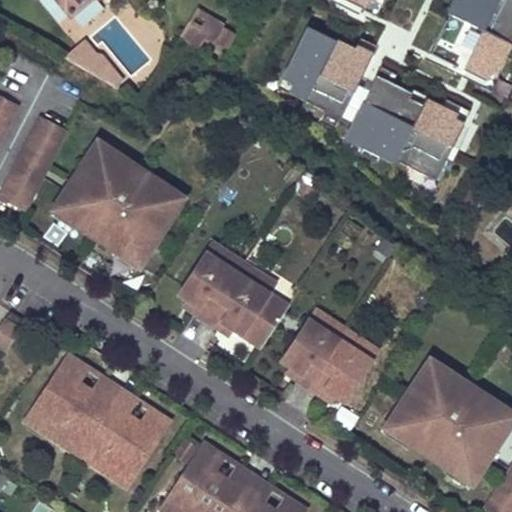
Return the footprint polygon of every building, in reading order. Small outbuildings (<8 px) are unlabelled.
[(53,0),(67,17),(88,0),(53,0)] [(329,0),(358,14),(362,6),(368,8),(371,0),(329,0)] [(511,34),(511,0),(456,0),(454,4),(451,3),(443,17),(447,19),(427,59),(478,85),(483,76),(492,81),(508,49),(503,46),(509,33),(511,34)] [(194,12),(180,42),(200,52),(205,42),(227,52),(237,33),(194,12)] [(349,101),(369,60),(352,52),(350,56),(304,33),(278,84),(290,90),(285,99),(320,116),(319,120),(335,128),(337,124),(348,129),(360,106),(349,101)] [(508,49),(511,40),(511,34),(509,33),(503,46),(508,49)] [(84,44),(62,62),(86,77),(114,92),(123,85),(101,58),(96,59),(84,44)] [(488,89),(492,81),(483,76),(478,85),(488,89)] [(453,121),(421,105),(419,110),(394,98),(397,93),(373,81),(360,106),(348,129),(341,145),(359,154),(361,151),(377,159),(375,162),(390,170),(392,166),(432,186),(459,131),(450,126),(453,121)] [(0,134),(19,101),(0,90),(0,134)] [(405,97),(397,93),(394,98),(403,102),(405,97)] [(67,128),(43,114),(21,152),(45,166),(67,128)] [(106,148),(95,140),(87,152),(99,159),(106,148)] [(99,159),(87,152),(52,206),(69,217),(67,220),(119,253),(120,251),(138,262),(173,208),(161,200),(168,188),(147,174),(142,181),(124,169),(128,162),(106,148),(99,159)] [(45,166),(21,152),(11,170),(35,184),(45,166)] [(147,174),(128,162),(124,169),(142,181),(147,174)] [(35,184),(11,170),(0,189),(0,192),(22,205),(35,184)] [(180,196),(168,188),(161,200),(173,208),(180,196)] [(52,206),(47,213),(64,224),(67,220),(69,217),(52,206)] [(214,236),(207,246),(222,255),(226,248),(258,269),(254,276),(268,285),(274,275),(214,236)] [(198,296),(194,303),(221,320),(225,314),(232,319),(242,325),(268,285),(254,276),(258,269),(226,248),(222,255),(207,246),(182,285),(191,291),(198,296)] [(119,253),(116,258),(133,269),(138,262),(120,251),(119,253)] [(191,291),(187,298),(194,303),(198,296),(191,291)] [(317,303),(311,313),(325,322),(329,315),(361,336),(357,343),(371,353),(378,342),(317,303)] [(311,313),(285,353),(294,359),(301,363),(297,370),(324,387),(328,381),(336,386),(345,392),(371,353),(357,343),(361,336),(329,315),(325,322),(311,313)] [(225,314),(221,320),(228,325),(232,319),(225,314)] [(16,327),(3,319),(0,323),(0,345),(2,347),(16,327)] [(84,367),(66,354),(28,412),(46,424),(42,431),(63,445),(70,435),(92,449),(85,459),(106,473),(112,465),(129,476),(166,420),(147,408),(138,422),(120,410),(124,403),(98,385),(93,393),(75,381),(84,367)] [(440,365),(428,357),(421,369),(433,377),(440,365)] [(294,359),(290,365),(297,370),(301,363),(294,359)] [(433,377),(421,369),(386,423),(403,434),(401,437),(453,470),(454,468),(471,479),(507,425),(495,417),(502,406),(481,391),(476,398),(458,386),(462,379),(440,365),(433,377)] [(147,408),(84,367),(75,381),(93,393),(98,385),(124,403),(120,410),(138,422),(147,408)] [(481,391),(462,379),(458,386),(476,398),(481,391)] [(328,381),(324,387),(331,392),(336,386),(328,381)] [(511,416),(511,411),(502,406),(495,417),(507,425),(511,416)] [(46,424),(28,412),(24,419),(42,431),(46,424)] [(386,423),(381,430),(398,441),(401,437),(403,434),(386,423)] [(92,449),(70,435),(63,445),(85,459),(92,449)] [(201,443),(163,500),(181,511),(298,511),(301,508),(282,496),(273,510),(255,498),(259,491),(233,474),(228,481),(210,469),(219,455),(201,443)] [(282,496),(219,455),(210,469),(228,481),(233,474),(259,491),(255,498),(273,510),(282,496)] [(511,463),(511,464),(501,481),(511,488),(511,463)] [(129,476),(112,465),(106,473),(124,484),(129,476)] [(453,470),(450,475),(467,486),(471,479),(454,468),(453,470)] [(511,488),(501,481),(492,494),(511,507),(511,488)] [(511,511),(511,507),(492,494),(488,501),(504,511),(511,511)] [(181,511),(163,500),(158,507),(165,511),(181,511)]
